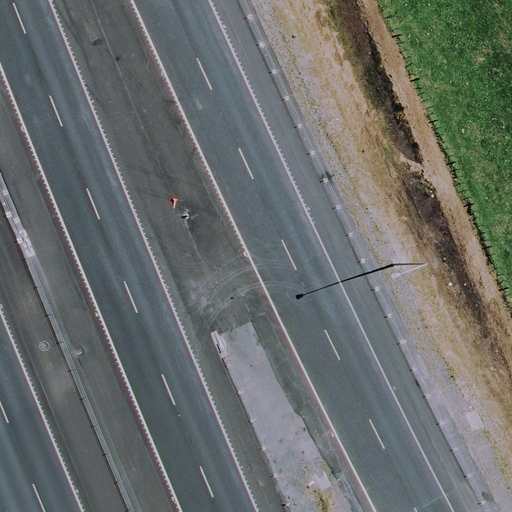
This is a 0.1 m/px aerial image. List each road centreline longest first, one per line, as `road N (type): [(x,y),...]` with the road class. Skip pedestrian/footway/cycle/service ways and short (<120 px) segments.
road 1 (motorway): [(167,0),(416,511)]
road 2 (motorway): [(14,0),(220,511)]
road 3 (motorway): [(51,511),(0,388)]
